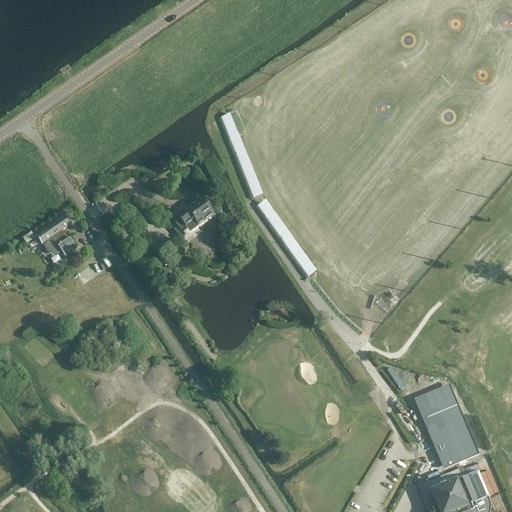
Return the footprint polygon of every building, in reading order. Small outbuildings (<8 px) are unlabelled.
[(231,113),(221,117),(254,199),(264,195),(231,113)] [(189,207),(188,211),(184,211),(178,215),(186,226),(195,220),(199,225),(213,215),(201,198),(189,207)] [(266,200),(258,206),(309,278),(317,272),(266,200)] [(37,236),(42,244),(45,243),(46,245),(45,245),(45,246),(46,245),(48,250),(51,252),(55,253),(59,252),(61,251),(65,257),(76,249),(69,239),(67,241),(63,232),(65,232),(64,231),(63,232),(63,231),(71,224),(66,216),(37,236)] [(115,336),(122,347),(128,342),(121,332),(115,336)] [(67,340),(76,352),(75,356),(76,356),(76,352),(78,351),(81,351),(78,350),(77,351),(68,339),(69,335),(68,339),(67,340),(66,340),(63,340),(66,340),(67,340)] [(451,368),(412,383),(438,452),(478,437),(451,368)] [(150,420),(158,431),(164,426),(156,416),(150,420)] [(201,456),(210,469),(209,472),(209,473),(210,469),(211,468),(215,468),(211,468),(202,455),(203,455),(204,452),(203,451),(202,455),(201,456),(197,456),(201,456)] [(494,511),(478,472),(466,477),(462,468),(417,487),(427,511),(501,511),(497,511),(494,511)] [(142,474),(143,474),(150,487),(149,491),(150,488),(152,487),(155,487),(152,486),(144,473),(145,470),(144,473),(143,474),(142,474),(139,473),(139,474),(142,474)] [(233,506),(237,511),(246,511),(247,511),(239,501),(233,506)]
